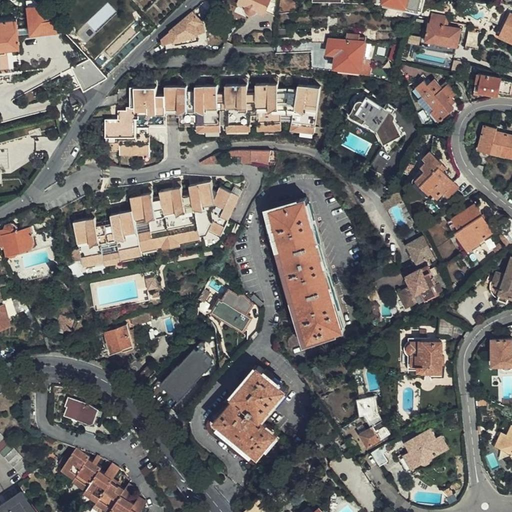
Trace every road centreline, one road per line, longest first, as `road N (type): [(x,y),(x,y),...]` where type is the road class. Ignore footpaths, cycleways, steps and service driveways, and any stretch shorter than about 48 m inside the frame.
road 1 (unclassified): [(0,212),(31,194),(98,98),(192,0)]
road 2 (primary): [(0,377),(43,365),(117,388),(222,511)]
road 3 (residential): [(511,506),(485,508),(463,363),(481,329),(511,314)]
road 4 (residential): [(511,209),(471,174),(458,140),(476,106),(511,105)]
